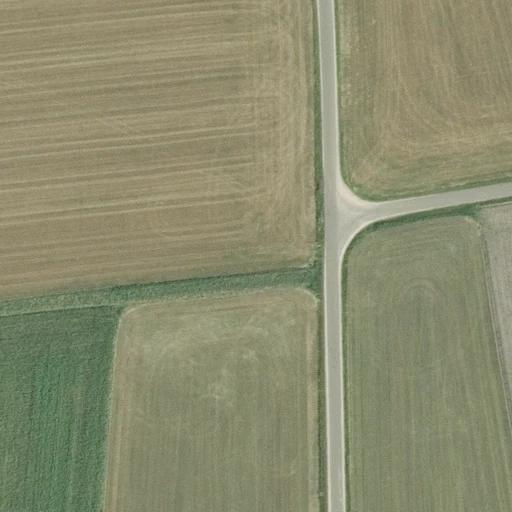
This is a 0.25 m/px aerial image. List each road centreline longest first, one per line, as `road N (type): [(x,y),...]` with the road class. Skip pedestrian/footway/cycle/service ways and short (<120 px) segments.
road 1 (unclassified): [(338,511),(332,223)]
road 2 (unclassified): [(332,223),(328,0)]
road 3 (unclassified): [(511,193),(332,223)]
